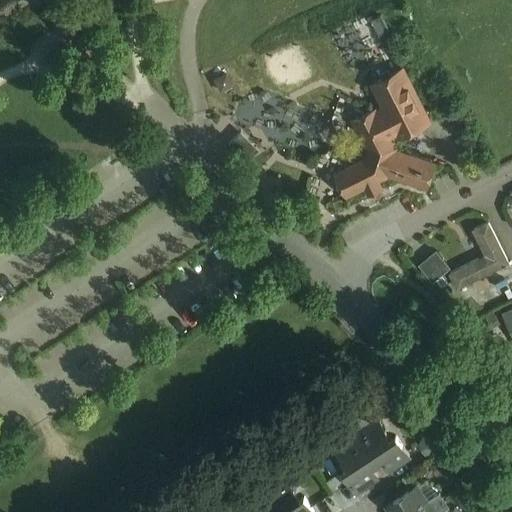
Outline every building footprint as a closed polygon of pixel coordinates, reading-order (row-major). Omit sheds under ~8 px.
[(405,64),(377,9),(347,24),(375,79),(405,64)] [(437,102),(415,59),(405,65),(426,107),(437,102)] [(405,65),(405,64),(375,79),(387,103),(399,128),(401,132),(431,117),(426,107),(405,65)] [(231,83),(225,71),(212,77),(219,90),(231,83)] [(387,103),(379,108),(378,106),(367,111),(362,126),(371,145),(368,155),(349,165),(344,180),(349,191),(368,181),(372,189),(382,184),(378,177),(387,172),(388,169),(428,182),(435,160),(396,147),(397,144),(391,132),(399,128),(387,103)] [(261,145),(243,129),(230,143),(248,159),(261,145)] [(452,271),(460,286),(511,261),(490,217),(474,225),(488,253),(452,271)] [(426,238),(408,252),(421,269),(439,255),(426,238)] [(502,296),(491,273),(467,285),(478,308),(502,296)] [(398,434),(393,437),(387,428),(381,432),(375,423),(359,433),(377,460),(382,457),(390,468),(411,454),(405,444),(398,434)] [(377,460),(359,433),(344,444),(350,452),(344,456),(350,465),(345,469),(352,479),(358,489),(380,475),(372,463),(377,460)] [(317,511),(306,495),(301,498),(295,489),(289,493),(283,484),(268,494),(279,511),(317,511)] [(424,493),(416,498),(410,490),(388,504),(393,511),(399,511),(400,511),(425,511),(433,507),(428,499),(424,493)] [(441,491),(428,499),(433,507),(446,498),(441,491)] [(279,511),(268,494),(253,504),(257,511),(279,511)] [(446,498),(433,507),(436,511),(441,511),(451,506),(446,498)]
